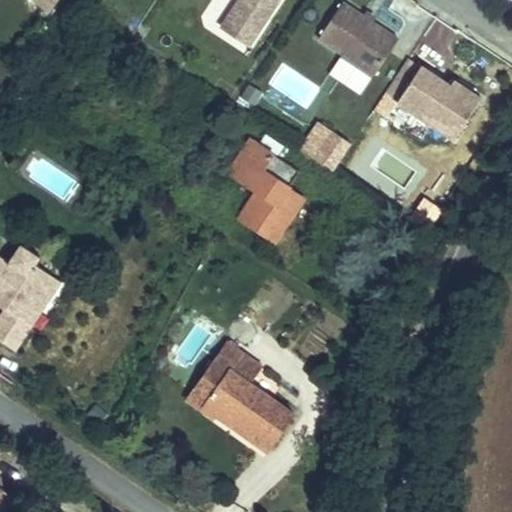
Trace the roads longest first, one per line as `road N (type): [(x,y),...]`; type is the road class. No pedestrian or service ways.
road 1 (tertiary): [(414,511),(452,337),(511,218)]
road 2 (residential): [(178,511),(0,390)]
